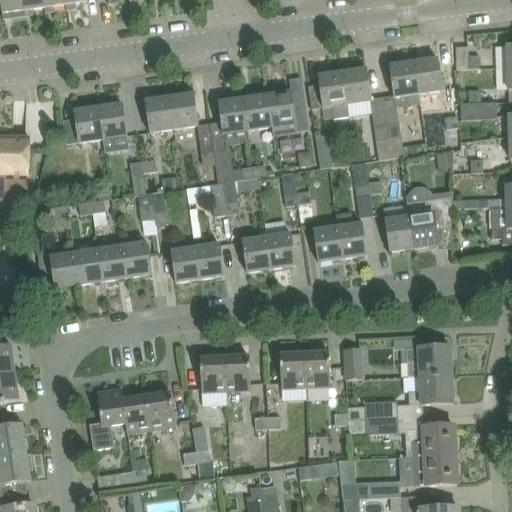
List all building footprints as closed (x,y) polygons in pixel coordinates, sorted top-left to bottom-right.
[(1,0),(4,21),(25,18),(24,12),(25,12),(23,0),(1,0)] [(24,12),(25,18),(35,17),(34,11),(45,9),(46,9),(44,0),(23,0),(25,12),(24,12)] [(44,0),(46,9),(45,9),(46,15),(56,14),(55,8),(66,6),(68,6),(66,0),(44,0)] [(66,0),(68,6),(66,6),(67,12),(77,11),(76,5),(89,3),(88,0),(66,0)] [(457,72),(470,71),(469,48),(456,49),(457,72)] [(414,65),(420,106),(419,96),(443,93),(438,61),(414,65)] [(398,109),(420,106),(414,65),(390,68),(394,100),(396,99),(398,109)] [(367,72),(342,75),(347,107),(348,107),(350,119),(372,115),(370,104),(371,104),(371,101),(370,91),(367,72)] [(319,87),(308,88),(311,108),(311,112),(322,111),(333,109),(335,122),(350,120),(350,119),(348,107),(347,107),(342,75),(318,79),(319,87)] [(469,93),(469,105),(481,105),(481,93),(469,93)] [(268,98),(272,129),(274,139),(298,136),(297,134),(308,133),(304,101),(293,102),(292,94),(268,98)] [(195,96),(170,100),(174,131),(199,128),(195,96)] [(244,101),(248,133),(272,129),(268,98),(244,101)] [(150,135),(174,131),(170,100),(146,103),(150,135)] [(244,101),(218,105),(223,136),(248,133),(244,101)] [(497,105),(481,105),(469,105),(462,106),(462,122),(497,121),(497,105)] [(98,110),(103,141),(127,138),(123,106),(98,110)] [(78,145),(103,141),(98,110),(73,113),(78,145)] [(457,118),(445,120),(447,132),(459,130),(457,118)] [(387,129),(392,161),(428,156),(426,145),(403,149),(400,127),(387,129)] [(379,163),(392,161),(387,129),(375,131),(379,163)] [(334,170),(329,137),(316,139),(321,172),(334,170)] [(30,140),(0,138),(0,200),(4,201),(5,181),(29,182),(30,140)] [(356,150),(358,164),(372,161),(370,147),(356,150)] [(235,184),(231,151),(214,154),(215,165),(218,186),(235,184)] [(454,153),(437,155),(440,175),(454,173),(454,153)] [(202,156),(201,156),(203,167),(215,165),(214,154),(202,155),(202,156)] [(156,162),(143,164),(145,176),(157,174),(156,162)] [(482,162),(471,162),(472,175),(483,175),(482,162)] [(132,178),(145,176),(143,164),(131,166),(132,178)] [(373,217),(370,197),(365,165),(352,167),(360,219),(373,217)] [(365,165),(370,197),(382,195),(380,183),(369,185),(366,165),(365,165)] [(253,170),(255,181),(268,179),(266,168),(253,170)] [(243,183),(255,181),(253,170),(241,172),(243,183)] [(286,209),(299,207),(298,195),(295,175),(282,177),(286,209)] [(112,195),(110,184),(97,186),(99,197),(112,195)] [(223,185),(227,217),(240,215),(235,184),(223,185)] [(215,219),(227,217),(223,185),(218,186),(187,191),(188,195),(189,206),(213,203),(215,219)] [(506,201),(480,201),(480,210),(491,210),(511,208),(511,187),(505,187),(506,201)] [(151,196),(155,222),(156,228),(169,226),(164,198),(188,195),(187,191),(151,196)] [(298,195),(299,207),(311,206),(309,194),(298,195)] [(143,224),(155,222),(151,196),(139,198),(143,224)] [(410,220),(414,250),(439,247),(436,229),(452,226),(453,202),(453,199),(408,205),(410,220)] [(92,205),(94,216),(106,214),(105,203),(92,205)] [(81,218),(94,216),(92,205),(79,206),(81,218)] [(57,221),(70,220),(68,208),(56,210),(57,221)] [(511,208),(491,210),(491,218),(491,221),(492,241),(503,241),(503,247),(511,246),(511,208)] [(339,230),(343,261),(368,257),(363,226),(354,228),(352,214),(337,216),(339,230)] [(390,254),(414,250),(410,220),(385,223),(390,254)] [(319,264),(343,261),(339,230),(314,233),(319,264)] [(267,240),(272,271),(296,267),(292,237),(267,240)] [(247,274),(272,271),(267,240),(243,244),(247,274)] [(122,247),(127,279),(152,276),(147,243),(122,247)] [(99,251),(103,283),(127,279),(122,247),(99,251)] [(196,250),(200,281),(225,278),(220,247),(196,250)] [(176,285),(200,281),(196,250),(171,254),(176,285)] [(75,254),(80,287),(103,283),(99,251),(75,254)] [(51,257),(39,259),(40,279),(53,277),(55,290),(80,287),(75,254),(51,258),(51,257)] [(0,289),(0,303),(8,304),(12,290),(0,289)] [(0,376),(16,374),(12,347),(0,348),(0,376)] [(409,379),(420,379),(452,377),(451,349),(407,351),(408,364),(409,364),(409,379)] [(345,352),(346,372),(347,382),(363,381),(361,351),(345,352)] [(305,356),(307,389),(331,388),(329,354),(305,356)] [(282,390),(307,389),(305,356),(280,357),(282,390)] [(225,359),(227,394),(251,392),(250,358),(225,359)] [(202,395),(227,394),(225,359),(201,360),(202,395)] [(0,404),(20,402),(16,374),(0,376),(0,404)] [(453,405),(452,377),(420,379),(420,394),(409,394),(410,407),(453,405)] [(112,427),(127,425),(124,402),(122,392),(98,395),(102,425),(90,426),(94,452),(115,449),(112,427)] [(147,399),(152,432),(176,428),(171,395),(147,399)] [(124,402),(127,425),(128,435),(152,432),(147,399),(124,402)] [(348,409),(348,416),(348,423),(397,420),(396,405),(365,406),(365,408),(348,409)] [(348,416),(336,416),(337,428),(348,427),(348,423),(348,416)] [(256,432),(270,431),(268,419),(256,420),(256,432)] [(281,419),(268,419),(270,431),(278,430),(281,430),(281,419)] [(348,427),(349,439),(350,439),(349,437),(367,436),(367,438),(398,436),(397,420),(348,423),(348,427)] [(0,458),(27,454),(23,426),(0,429),(0,458)] [(412,432),(398,432),(398,435),(406,435),(407,459),(414,459),(456,457),(456,450),(459,448),(459,437),(455,434),(455,427),(435,428),(424,428),(412,429),(412,432)] [(209,452),(197,454),(198,465),(200,475),(200,480),(215,477),(215,473),(213,462),(211,463),(209,452)] [(27,454),(0,458),(0,486),(11,485),(26,483),(31,482),(30,473),(34,472),(31,456),(27,457),(27,454)] [(185,467),(198,465),(197,454),(184,456),(185,467)] [(456,457),(414,459),(415,488),(457,486),(457,478),(460,475),(460,466),(456,463),(456,457)] [(133,462),(135,473),(136,485),(148,483),(147,475),(150,474),(148,460),(133,462)] [(100,490),(136,485),(135,473),(121,475),(118,476),(98,478),(100,490)] [(226,479),(223,484),(223,489),(228,492),(233,492),(237,487),(236,482),(232,479),(226,479)] [(401,483),(343,486),(344,501),(347,501),(361,501),(371,500),(371,501),(372,501),(392,500),(402,499),(401,489),(401,485),(401,483)] [(195,486),(180,489),(182,504),(191,502),(196,495),(195,486)] [(140,495),(128,497),(130,511),(135,511),(143,511),(140,495)] [(279,511),(278,496),(262,498),(263,511),(279,511)] [(422,498),(404,499),(405,511),(458,511),(459,509),(442,509),(442,497),(422,498)] [(263,511),(262,498),(248,500),(249,511),(263,511)]
